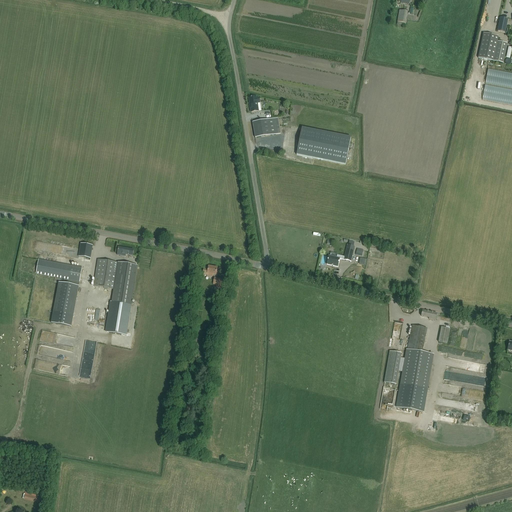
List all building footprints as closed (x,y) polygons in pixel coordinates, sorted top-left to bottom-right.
[(399,10),(397,24),(405,26),(407,10),(404,10),(404,11),(399,10)] [(505,34),(505,33),(508,19),(500,18),(497,32),(505,34)] [(499,37),(483,34),(478,58),(493,61),(503,64),(507,44),(498,42),(499,37)] [(249,98),(251,113),(258,111),(257,104),(260,103),(259,98),(256,99),(256,97),(249,98)] [(278,118),(257,122),(252,123),(255,138),(280,134),(278,118)] [(302,127),(296,155),(345,165),(351,137),(302,127)] [(80,244),(78,256),(91,258),(93,245),(80,244)] [(345,257),(344,260),(351,262),(354,247),(347,245),(345,257)] [(134,250),(118,248),(117,255),(125,256),(125,255),(133,256),(134,250)] [(329,256),(327,265),(338,267),(340,259),(344,260),(345,257),(338,255),(337,258),(329,256)] [(63,283),(79,286),(82,268),(39,260),(36,274),(64,279),(63,283)] [(138,266),(119,263),(98,260),(94,286),(114,290),(112,303),(131,306),(138,266)] [(213,275),(216,275),(217,268),(209,267),(208,269),(204,268),(203,275),(212,277),(213,275)] [(213,285),(221,287),(223,280),(214,278),(213,285)] [(79,287),(59,283),(58,293),(77,296),(79,287)] [(435,321),(437,314),(422,311),(421,317),(429,318),(429,320),(435,321)] [(398,395),(396,408),(424,413),(428,390),(434,355),(422,352),(426,334),(427,329),(412,326),(411,331),(407,350),(406,350),(400,386),(398,395)] [(441,328),(440,332),(438,342),(447,344),(450,329),(441,328)] [(389,352),(384,383),(396,385),(402,354),(389,352)] [(25,493),(24,500),(40,502),(41,496),(25,493)]
